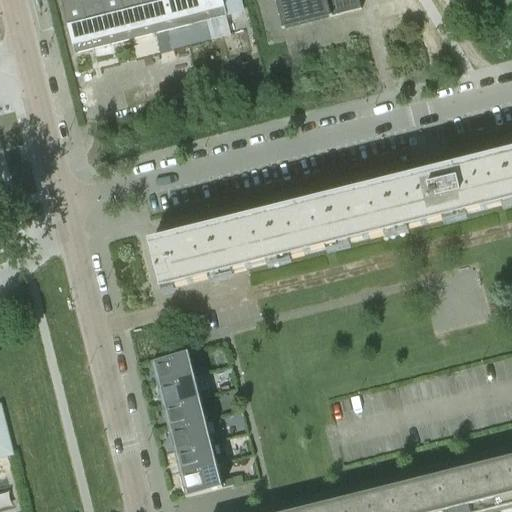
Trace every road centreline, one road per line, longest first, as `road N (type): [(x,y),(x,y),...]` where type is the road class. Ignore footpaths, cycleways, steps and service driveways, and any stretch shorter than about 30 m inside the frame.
road 1 (residential): [(63,204),(511,91)]
road 2 (residential): [(139,511),(63,204)]
road 3 (residential): [(63,204),(25,56)]
